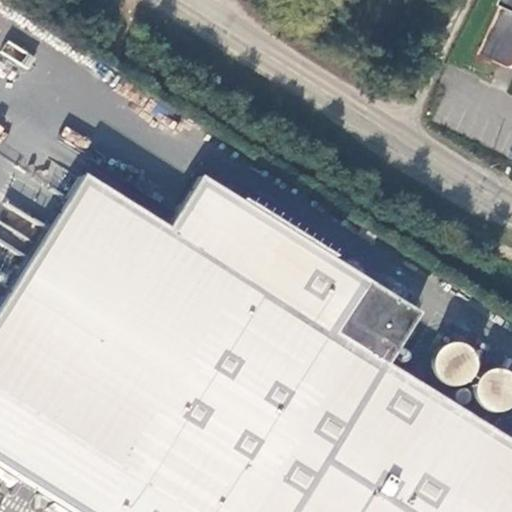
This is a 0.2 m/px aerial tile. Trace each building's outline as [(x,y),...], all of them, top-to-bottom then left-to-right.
[(511,0),(486,51),(511,65),(511,0)] [(511,511),(511,450),(381,368),(413,317),(195,179),(163,230),(79,177),(0,303),(0,471),(64,511),(511,511)] [(461,238),(458,243),(467,248),(470,243),(461,238)] [(430,355),(427,359),(425,365),(426,376),(429,382),(436,388),(443,390),(450,390),(459,386),(464,380),(467,371),(466,362),(464,356),(458,351),(453,349),(444,348),(436,350),(430,355)] [(463,397),(463,402),(465,411),(468,416),(475,421),(484,423),(491,422),(499,418),(503,413),(505,408),(506,402),(504,394),(499,386),(495,383),(489,381),(484,381),(475,382),(469,386),(465,392),(463,397)]
